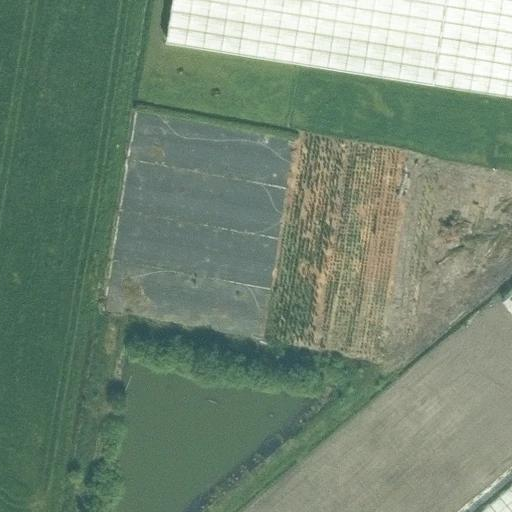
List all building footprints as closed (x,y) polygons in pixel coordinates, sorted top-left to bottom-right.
[(511,0),(172,0),(166,39),(430,81),(511,93),(511,0)] [(234,260),(235,284),(268,284),(268,297),(249,297),(249,308),(267,307),(267,298),(277,298),(277,251),(248,251),(248,260),(234,260)] [(511,309),(511,289),(502,298),(511,309)] [(244,331),(264,330),(263,319),(244,320),(244,331)] [(511,511),(511,481),(475,511),(511,511)]
